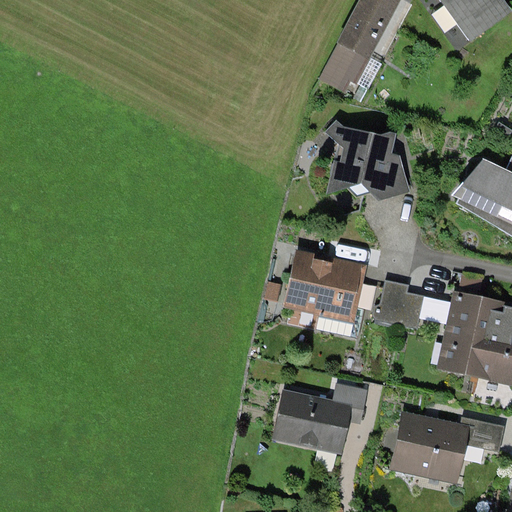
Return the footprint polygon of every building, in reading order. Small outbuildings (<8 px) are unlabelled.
[(404,1),(401,0),(362,0),(337,48),(370,65),(404,1)] [(495,0),(433,0),(465,45),(507,16),(495,0)] [(361,62),(337,48),(320,79),(344,93),(361,62)] [(396,143),(343,132),(330,197),(383,208),(396,143)] [(511,155),(500,172),(511,177),(511,155)] [(483,164),(449,200),(511,230),(511,177),(500,172),(483,164)] [(365,270),(292,254),(279,315),(352,330),(365,270)] [(407,286),(384,281),(377,316),(399,321),(405,294),(407,286)] [(422,297),(405,294),(399,321),(399,325),(416,329),(422,297)] [(476,301),(456,297),(441,367),(478,375),(488,328),(493,329),(497,312),(477,307),(475,307),(476,301)] [(501,313),(497,312),(493,329),(488,328),(478,375),(509,382),(511,368),(511,344),(509,342),(510,339),(510,337),(511,337),(511,308),(502,306),(501,313)] [(348,414),(279,398),(267,449),(337,464),(348,414)] [(467,435),(397,422),(388,473),(457,486),(467,435)]
